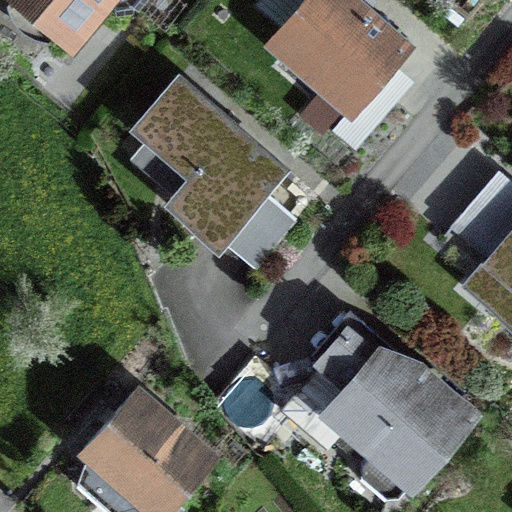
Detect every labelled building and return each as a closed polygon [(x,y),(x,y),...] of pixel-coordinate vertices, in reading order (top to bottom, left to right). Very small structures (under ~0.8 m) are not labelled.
[(133,0),(19,0),(68,40),(101,0),(105,0),(114,7),(129,6),(133,0)] [(401,48),(345,0),(309,0),(272,43),(348,109),(401,48)] [(218,238),(276,171),(173,83),(138,124),(195,173),(173,199),(218,238)] [(511,325),(511,229),(484,262),(510,284),(491,307),(511,325)] [(419,372),(409,383),(375,354),(326,411),(411,483),(468,414),(419,372)] [(135,389),(80,451),(149,511),(162,511),(211,456),(135,389)]
